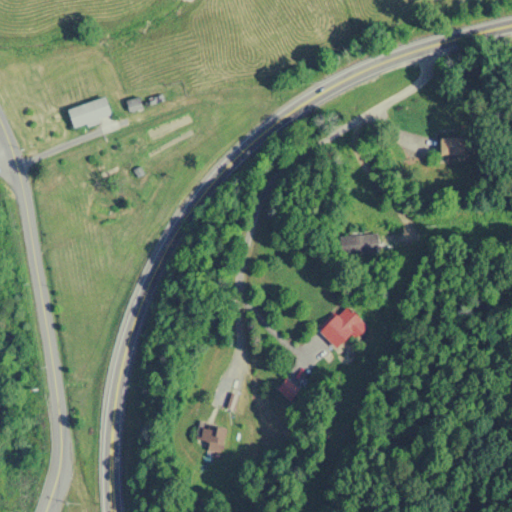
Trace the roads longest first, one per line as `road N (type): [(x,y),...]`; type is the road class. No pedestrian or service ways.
road 1 (primary): [(119,511),(116,390),(146,284),(193,208),(282,124),(425,47),(511,25)]
road 2 (tertiary): [(46,511),(60,455),(51,367),(22,182),(0,122)]
